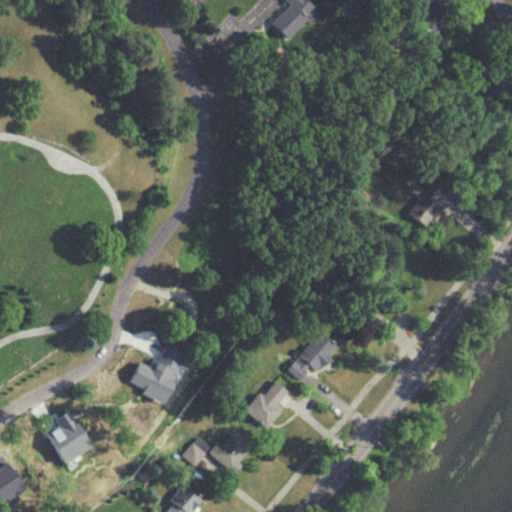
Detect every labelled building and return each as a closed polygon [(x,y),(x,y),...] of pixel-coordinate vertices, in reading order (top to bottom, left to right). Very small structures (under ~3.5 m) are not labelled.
[(280,40),(301,20),(297,16),(307,7),(300,0),(276,0),(282,6),(264,24),(280,40)] [(443,8),(425,0),(403,53),(422,60),(443,8)] [(403,211),(421,228),(439,208),(435,204),(444,193),(431,181),(403,211)] [(332,346),(317,332),(282,369),(297,383),(332,346)] [(170,380),(134,362),(123,382),(159,400),(170,380)] [(278,409),(273,405),(284,392),(271,381),(258,396),(256,393),(241,410),(262,427),(278,409)] [(226,471),(248,447),(230,431),(208,455),(226,471)] [(186,511),(197,497),(180,485),(161,511),(186,511)]
